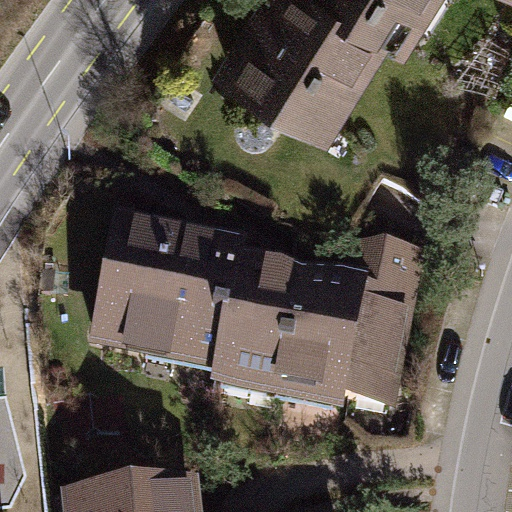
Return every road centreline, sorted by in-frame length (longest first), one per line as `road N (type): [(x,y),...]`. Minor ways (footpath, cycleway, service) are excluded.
road 1 (secondary): [(112,0),(0,161)]
road 2 (residential): [(511,344),(482,455),(478,511)]
